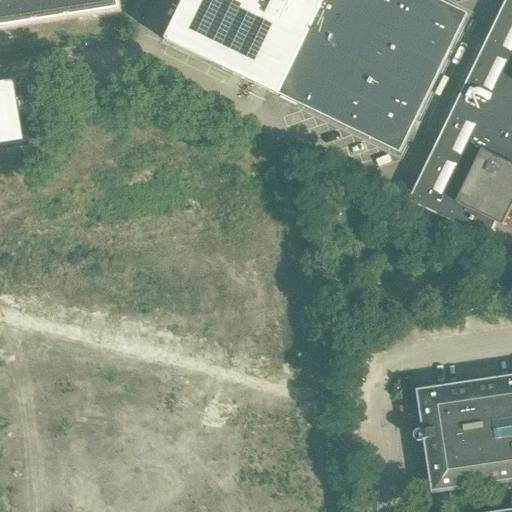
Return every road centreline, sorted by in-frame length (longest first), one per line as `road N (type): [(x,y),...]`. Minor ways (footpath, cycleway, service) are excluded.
road 1 (residential): [(0,199),(277,165),(355,201),(329,251)]
road 2 (residential): [(325,422),(0,471)]
road 3 (residential): [(325,422),(350,377),(329,251)]
